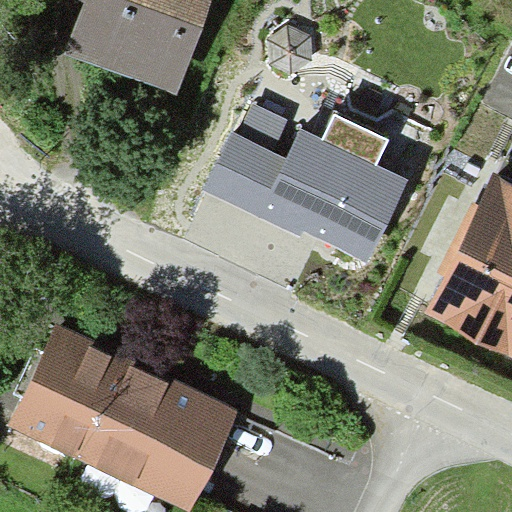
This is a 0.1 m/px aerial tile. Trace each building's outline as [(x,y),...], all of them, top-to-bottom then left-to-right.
[(191,0),(88,0),(74,42),(165,75),(191,0)] [(403,180),(252,106),(213,184),(367,252),(403,180)] [(511,189),(491,179),(459,242),(511,268),(511,189)] [(511,268),(459,242),(428,305),(511,346),(511,268)] [(79,450),(120,363),(53,331),(12,418),(79,450)] [(184,496),(224,412),(120,363),(79,450),(182,498),(184,496)]
